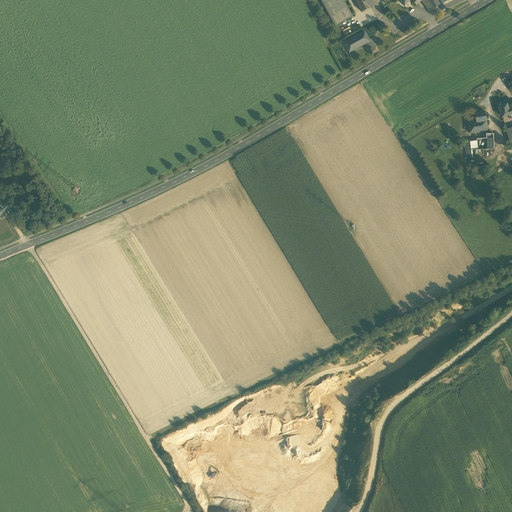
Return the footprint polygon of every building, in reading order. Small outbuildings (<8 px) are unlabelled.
[(321,0),(326,9),(335,26),(338,25),(353,17),(343,0),(321,0)] [(355,0),(362,12),(370,7),(366,0),(355,0)] [(440,5),(436,0),(421,0),(429,10),(440,5)] [(364,44),(369,41),(364,32),(359,35),(364,44)] [(347,47),(349,52),(364,44),(359,35),(346,42),(348,46),(347,47)] [(510,119),(511,118),(511,116),(508,106),(508,104),(499,107),(503,118),(509,115),(510,119)] [(477,120),(477,122),(487,120),(486,112),(476,114),(477,120)] [(468,121),(469,133),(488,130),(487,120),(477,122),(477,120),(468,121)] [(471,150),(472,150),(478,149),(478,141),(470,141),(471,150)]
